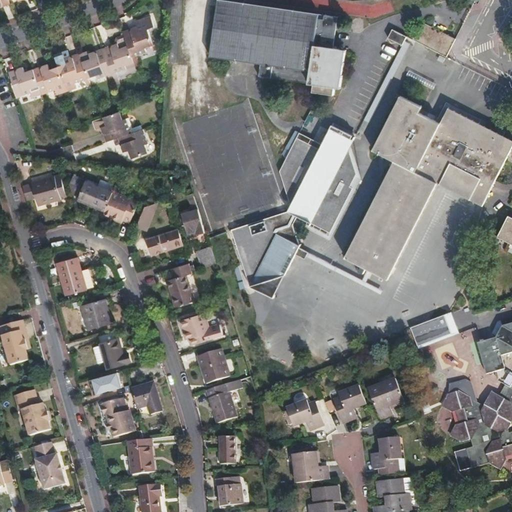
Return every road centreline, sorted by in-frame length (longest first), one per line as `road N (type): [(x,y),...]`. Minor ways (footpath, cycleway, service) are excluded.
road 1 (residential): [(198,511),(188,421),(122,263),(73,235),(24,246)]
road 2 (unclassified): [(100,511),(24,246)]
road 3 (unknown): [(490,30),(439,14),(380,27),(360,103)]
